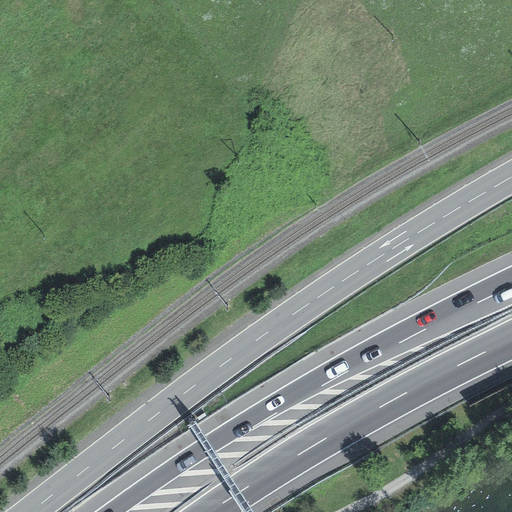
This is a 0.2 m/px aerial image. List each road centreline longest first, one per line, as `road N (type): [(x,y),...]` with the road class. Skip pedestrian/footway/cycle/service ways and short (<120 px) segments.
road 1 (primary): [(511,176),(305,305),(30,511)]
road 2 (trunk): [(511,285),(240,424),(112,511)]
road 3 (trunk): [(209,511),(356,419),(511,339)]
